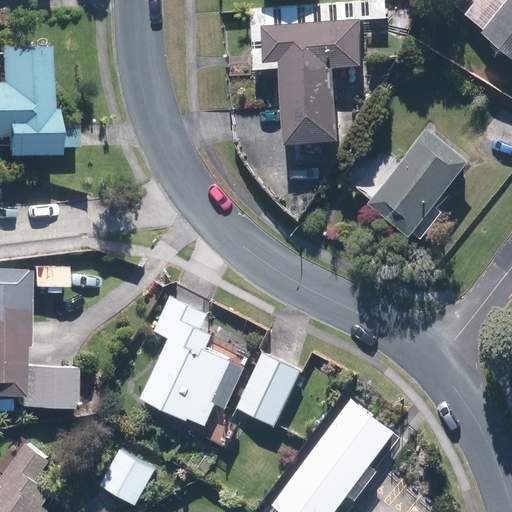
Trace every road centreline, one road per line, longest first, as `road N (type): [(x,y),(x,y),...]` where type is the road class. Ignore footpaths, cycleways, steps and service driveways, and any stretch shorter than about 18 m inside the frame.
road 1 (residential): [(436,362),(388,328),(316,296),(195,195),(165,145),(148,0)]
road 2 (residential): [(511,511),(487,440),(436,362)]
road 3 (residential): [(436,362),(511,266)]
